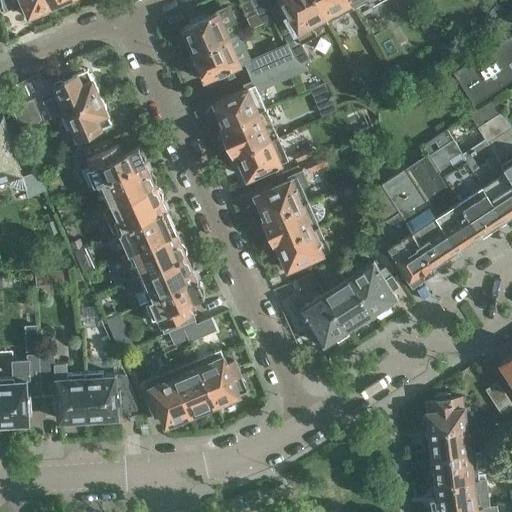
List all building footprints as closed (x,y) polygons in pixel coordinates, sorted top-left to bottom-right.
[(0,0),(1,5),(4,10),(22,2),(28,15),(51,5),(48,0),(0,0)] [(251,0),(257,12),(262,23),(276,17),(268,0),(251,0)] [(280,0),(289,16),(287,17),(293,28),(283,33),(288,44),(292,53),(294,57),(302,62),(310,58),(304,48),(301,42),(317,33),(314,27),(327,20),(316,0),(280,0)] [(316,0),(327,20),(354,6),(351,0),(316,0)] [(351,0),(354,6),(365,0),(369,0),(372,4),(379,0),(397,0),(403,9),(419,0),(418,0),(351,0)] [(193,53),(239,33),(228,6),(197,20),(196,17),(190,20),(191,23),(182,27),(188,40),(187,43),(187,47),(189,49),(192,51),(193,53)] [(257,12),(247,17),(252,27),(262,23),(257,12)] [(511,32),(454,70),(475,102),(511,78),(511,32)] [(239,33),(193,53),(204,79),(238,63),(239,64),(250,59),(239,34),(240,33),(239,33)] [(267,61),(270,67),(284,61),(294,57),(292,53),(288,44),(265,55),(267,61)] [(284,61),(270,67),(275,79),(289,73),(284,61)] [(50,117),(66,110),(100,96),(90,73),(84,75),(82,70),(54,83),(58,93),(43,100),(50,117)] [(215,104),(224,126),(265,108),(255,84),(215,102),(215,104)] [(100,96),(66,110),(77,137),(106,125),(103,119),(109,117),(100,96)] [(35,98),(24,103),(33,125),(45,120),(35,98)] [(470,113),(481,130),(486,137),(506,168),(511,177),(511,125),(494,98),(470,113)] [(33,125),(24,103),(13,108),(22,129),(33,125)] [(265,108),(224,126),(236,153),(278,135),(265,108)] [(0,174),(4,174),(6,178),(10,184),(16,188),(23,189),(28,189),(29,194),(44,187),(37,171),(23,175),(18,170),(13,154),(15,153),(8,131),(6,131),(1,115),(0,115),(0,174)] [(423,144),(429,152),(439,168),(442,171),(483,235),(506,220),(483,183),(463,152),(447,128),(423,144)] [(278,135),(236,153),(246,175),(249,177),(288,159),(278,135)] [(486,137),(463,152),(483,183),(506,220),(511,216),(511,177),(506,168),(486,137)] [(84,168),(86,172),(91,184),(98,182),(146,161),(139,144),(122,152),(118,142),(96,152),(93,146),(69,156),(73,163),(80,159),(84,168)] [(298,161),(313,154),(309,145),(293,153),(298,161)] [(429,152),(405,168),(459,251),(483,235),(442,171),(439,168),(429,152)] [(310,172),(329,164),(325,153),(306,161),(310,172)] [(146,161),(98,182),(102,192),(106,190),(112,204),(156,184),(146,161)] [(254,194),(265,219),(309,200),(302,186),(309,183),(302,168),(288,175),(289,178),(254,194)] [(382,183),(399,210),(433,263),(446,254),(451,256),(459,251),(405,168),(382,183)] [(433,263),(399,210),(381,182),(376,186),(375,216),(380,219),(389,212),(391,215),(375,226),(402,266),(399,267),(412,287),(438,271),(433,263)] [(156,184),(112,204),(103,208),(114,232),(119,230),(119,229),(167,208),(156,184)] [(309,200),(265,219),(263,220),(274,244),(276,244),(319,224),(318,220),(320,219),(324,216),(325,210),(323,206),(318,203),(313,204),(311,205),(309,200)] [(119,229),(119,230),(129,251),(177,230),(167,208),(119,229)] [(69,238),(78,234),(73,223),(64,227),(69,238)] [(319,224),(276,244),(287,269),(331,250),(319,224)] [(177,230),(129,251),(133,262),(137,260),(143,274),(187,254),(177,230)] [(137,297),(139,303),(198,278),(187,254),(143,274),(149,286),(145,288),(147,292),(137,297)] [(90,257),(80,261),(84,271),(93,267),(94,266),(90,257)] [(374,260),(350,275),(373,311),(397,296),(393,290),(399,286),(385,265),(380,269),(374,260)] [(93,267),(84,271),(90,283),(99,279),(93,267)] [(312,271),(293,280),(298,292),(319,282),(312,271)] [(350,275),(324,292),(347,328),(373,311),(350,275)] [(198,278),(139,303),(143,313),(154,308),(161,324),(164,332),(167,331),(195,318),(188,301),(205,294),(198,278)] [(347,328),(324,292),(301,307),(313,325),(307,329),(312,337),(318,333),(324,343),(347,328)] [(100,307),(106,319),(116,314),(111,302),(100,307)] [(184,328),(190,341),(217,329),(212,316),(184,328)] [(167,331),(157,336),(163,349),(173,345),(167,331)] [(220,347),(196,357),(215,403),(247,389),(234,357),(226,360),(220,347)] [(511,352),(500,360),(511,378),(511,352)] [(13,375),(0,376),(0,422),(1,422),(1,423),(4,426),(8,427),(11,425),(14,422),(14,421),(26,421),(26,411),(31,411),(30,394),(42,393),(40,355),(28,356),(28,361),(12,363),(13,375)] [(53,355),(40,355),(42,393),(52,392),(53,410),(60,409),(60,418),(87,416),(84,372),(67,373),(67,376),(54,376),(53,355)] [(196,357),(170,368),(189,413),(215,403),(196,357)] [(189,413),(170,368),(147,378),(152,391),(147,393),(155,414),(161,412),(165,421),(172,418),(173,420),(189,413)] [(103,370),(84,372),(87,416),(115,414),(114,405),(120,405),(121,409),(142,409),(127,373),(116,373),(103,374),(103,370)] [(511,407),(511,402),(498,381),(486,388),(502,412),(511,408),(511,407)] [(427,410),(426,410),(428,428),(471,423),(469,405),(463,405),(462,395),(451,396),(451,390),(436,392),(436,398),(426,399),(427,410)] [(471,423),(428,428),(431,456),(474,451),(471,423)] [(474,451),(431,456),(435,483),(478,478),(486,477),(483,450),(474,451)] [(478,478),(435,483),(438,511),(481,505),(479,485),(478,478)] [(269,488),(273,497),(287,490),(282,482),(269,488)]
